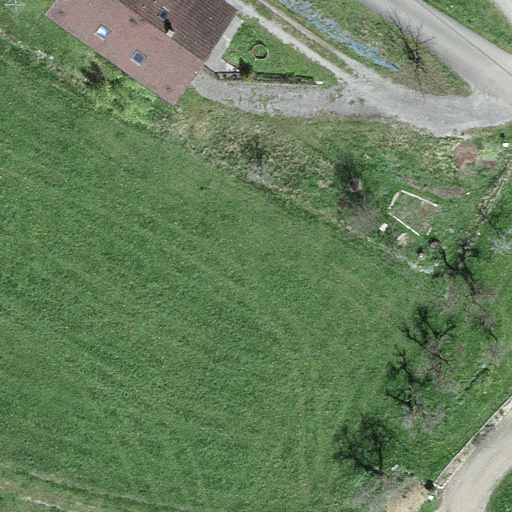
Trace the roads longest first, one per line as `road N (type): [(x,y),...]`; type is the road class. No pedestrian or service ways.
road 1 (residential): [(511,79),(391,0)]
road 2 (track): [(0,465),(134,511)]
